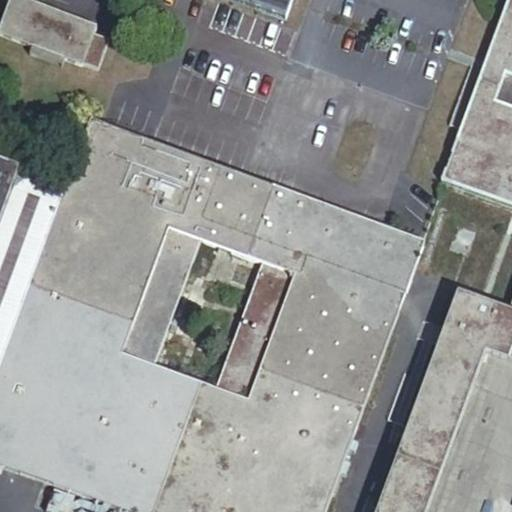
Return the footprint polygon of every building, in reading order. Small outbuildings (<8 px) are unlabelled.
[(85,68),(100,74),(109,45),(95,40),(98,31),(43,12),(12,0),(0,34),(0,40),(32,52),(29,59),(63,71),(65,65),(84,72),(85,68)] [(216,0),(285,24),(293,0),(216,0)] [(511,0),(510,0),(442,184),(511,210),(511,0)] [(0,470),(114,511),(326,511),(424,245),(100,127),(91,125),(67,191),(0,167),(0,470)] [(427,511),(484,358),(511,368),(511,329),(505,327),(455,308),(379,511),(427,511)]
